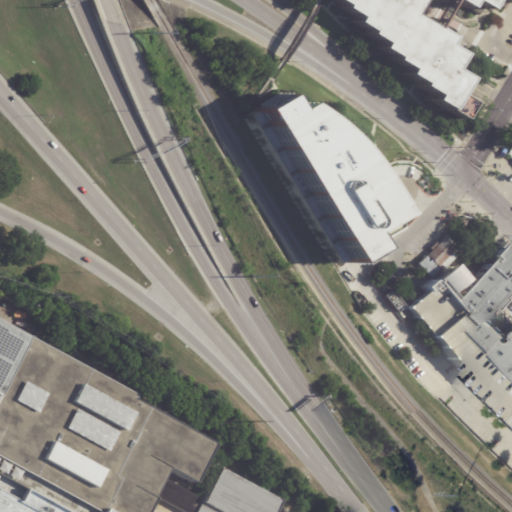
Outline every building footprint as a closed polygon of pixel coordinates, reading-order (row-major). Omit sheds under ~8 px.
[(423,100),(426,94),(411,85),(413,82),(398,73),(401,67),(387,59),(389,55),(375,47),(377,42),(362,32),(364,30),(349,21),(352,16),(335,6),(336,4),(329,0),(506,0),(505,2),(501,0),(484,0),(480,7),(468,0),(463,0),(460,6),(449,0),(413,0),(406,12),(445,36),(440,43),(456,53),(446,68),(461,78),(453,92),(468,101),(457,121),(423,100)] [(247,107),(274,95),(281,110),(290,102),(308,112),(322,124),(340,142),(356,162),(371,184),(388,213),(357,232),(367,246),(334,263),(241,114),(247,107)] [(511,139),(503,156),(511,163),(511,139)] [(428,280),(414,265),(440,240),(457,257),(451,263),(448,259),(428,280)] [(511,254),(498,242),(465,280),(450,262),(420,286),(511,371),(511,254)] [(387,275),(396,279),(392,287),(381,281),(385,274),(387,275)] [(0,511),(141,511),(164,471),(191,486),(217,439),(0,321),(0,511)] [(215,467),(274,500),(269,511),(213,511),(197,502),(215,467)]
